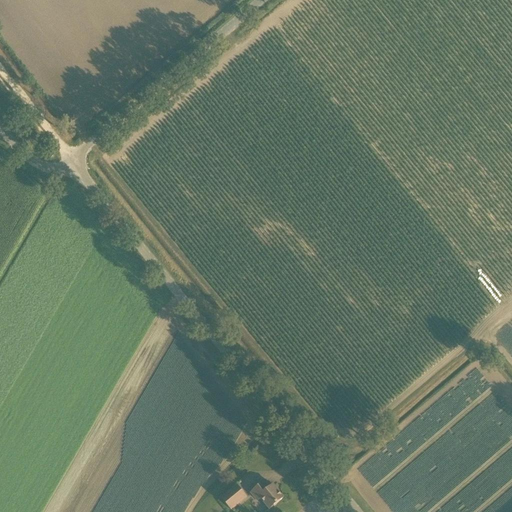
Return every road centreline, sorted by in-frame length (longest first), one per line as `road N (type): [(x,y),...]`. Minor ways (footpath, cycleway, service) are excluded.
road 1 (track): [(89,144),(335,441),(361,445),(480,346),(511,374)]
road 2 (unclassified): [(356,511),(71,159)]
road 3 (unclassified): [(71,159),(263,0)]
